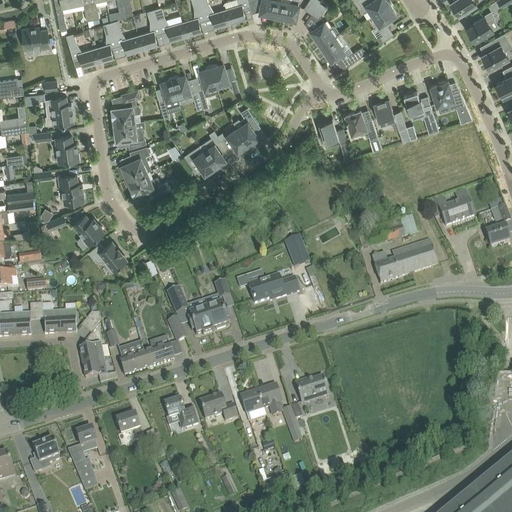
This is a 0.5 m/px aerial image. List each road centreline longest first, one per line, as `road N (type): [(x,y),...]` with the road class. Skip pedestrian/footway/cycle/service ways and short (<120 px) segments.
road 1 (residential): [(324,89),(308,99),(283,141),(155,228),(133,229),(107,198),(94,98),(102,77),(244,35),(289,43),(315,76)]
road 2 (tertiary): [(2,428),(410,297),(511,292)]
road 3 (residential): [(511,184),(452,54)]
road 4 (residential): [(324,89),(331,96),(452,54)]
